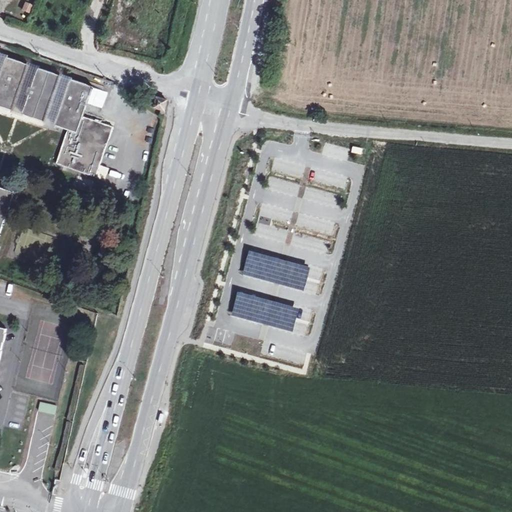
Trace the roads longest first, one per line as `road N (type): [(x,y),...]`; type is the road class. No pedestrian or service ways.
road 1 (primary): [(106,511),(205,100)]
road 2 (unclassified): [(205,100),(298,124),(511,142)]
road 3 (primary): [(191,96),(125,369)]
road 4 (unclassified): [(191,96),(0,28)]
road 5 (primary): [(125,369),(98,410),(68,511)]
road 6 (primary): [(125,369),(84,511)]
